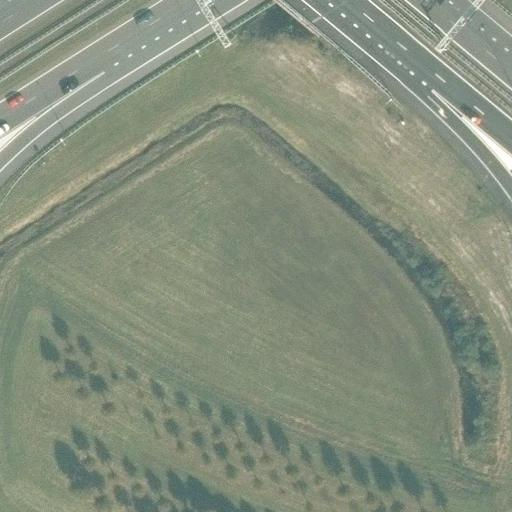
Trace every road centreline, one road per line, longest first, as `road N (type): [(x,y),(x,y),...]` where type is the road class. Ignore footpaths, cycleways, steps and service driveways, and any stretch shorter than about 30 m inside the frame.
road 1 (motorway): [(0,164),(103,53)]
road 2 (motorway): [(437,77),(511,187)]
road 3 (motorway): [(0,121),(103,53)]
road 4 (motorway): [(344,0),(437,77)]
